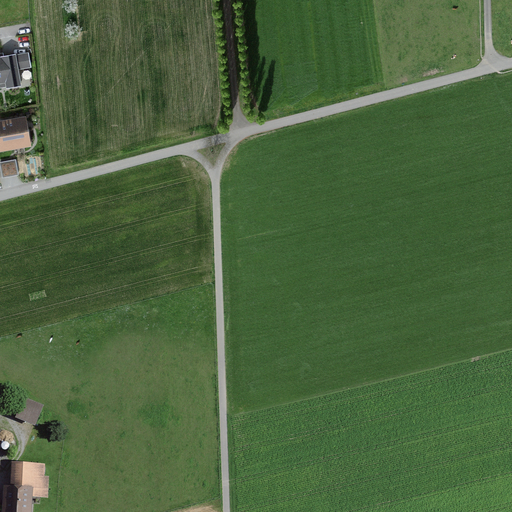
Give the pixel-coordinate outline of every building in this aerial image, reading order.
[(25,51),(0,54),(0,86),(17,83),(14,67),(27,65),(25,51)] [(22,115),(0,118),(0,149),(27,145),(22,115)] [(10,160),(0,162),(0,175),(0,176),(13,173),(10,160)] [(21,397),(13,417),(32,424),(39,404),(21,397)] [(46,464),(7,462),(6,483),(0,482),(0,511),(28,511),(29,496),(45,497),(46,464)]
